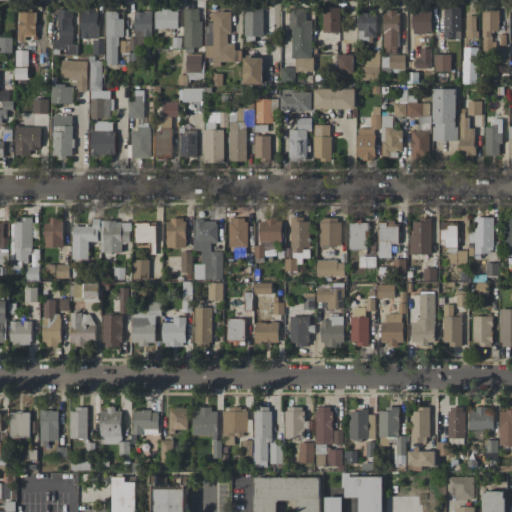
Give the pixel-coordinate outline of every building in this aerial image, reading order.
[(323,32),(340,32),(340,7),(323,8),(323,32)] [(460,7),(443,7),(444,39),(460,39),(460,7)] [(183,47),(200,47),(201,9),(184,8),(183,47)] [(264,36),(263,8),(244,9),(245,41),(255,41),(255,36),(264,36)] [(311,20),(306,20),(306,8),(290,8),(291,58),(312,58),(311,20)] [(72,9),(57,10),(57,39),(52,39),(53,54),(77,54),(76,45),(73,45),(72,9)] [(80,39),(98,39),(98,10),(80,10),(80,39)] [(155,28),(177,29),(178,10),(155,10),(155,28)] [(357,39),(375,39),(376,10),(358,10),(357,39)] [(382,68),(405,69),(405,55),(397,54),(399,10),(384,10),(382,68)] [(499,10),(483,10),(482,50),(492,50),(493,31),(499,31),(499,10)] [(230,11),(213,11),(212,23),(205,23),(205,57),(213,57),(213,62),(240,63),(240,51),(234,50),(234,43),(230,43),(230,11)] [(412,11),(412,33),(431,33),(431,11),(412,11)] [(17,41),(25,41),(25,36),(36,36),(36,12),(18,12),(17,41)] [(117,65),(118,36),(122,36),(122,12),(106,12),(105,65),(117,65)] [(134,12),(134,39),(120,39),(120,51),(143,51),(143,36),(152,36),(152,12),(134,12)] [(466,39),(476,39),(476,16),(466,16),(466,39)] [(0,52),(11,53),(11,38),(0,37),(0,52)] [(93,54),(103,54),(103,40),(93,40),(93,54)] [(462,83),(477,84),(477,47),(463,47),(462,83)] [(431,68),(431,48),(419,48),(419,57),(415,57),(415,68),(431,68)] [(27,66),(28,51),(17,50),(16,66),(27,66)] [(362,80),(379,80),(379,51),(362,51),(362,80)] [(201,73),(201,54),(186,54),(185,72),(201,73)] [(354,54),(338,54),(338,73),(354,73),(354,54)] [(450,55),(435,55),(435,71),(450,71),(450,55)] [(263,57),(243,56),(243,84),(262,84),(263,57)] [(76,91),(86,91),(87,61),(61,60),(61,78),(76,79),(76,91)] [(102,61),(90,61),(90,118),(111,118),(112,91),(102,91),(102,61)] [(51,104),(72,104),(73,85),(51,85),(51,104)] [(182,102),(202,102),(201,88),(182,88),(182,102)] [(355,109),(355,88),(314,89),(314,109),(355,109)] [(456,88),(432,89),(433,141),(457,141),(456,88)] [(128,118),(143,118),(144,91),(135,91),(134,102),(128,102),(128,118)] [(312,92),(292,92),(292,96),(282,96),(281,111),(311,112),(312,92)] [(429,103),(415,103),(415,96),(402,96),(402,103),(395,103),(394,116),(429,116),(429,103)] [(272,123),(272,107),(277,108),(277,99),(256,98),(255,123),(272,123)] [(48,99),(32,99),(32,113),(47,114),(48,99)] [(467,115),(481,115),(481,101),(467,101),(467,115)] [(162,117),(178,117),(178,102),(163,102),(162,117)] [(223,162),(223,128),(226,128),(226,117),(220,117),(220,113),(209,113),(209,122),(204,122),(204,162),(223,162)] [(459,115),(460,155),(475,155),(475,128),(469,128),(468,115),(459,115)] [(73,116),(52,116),(52,157),(72,158),(73,116)] [(375,158),(375,129),(380,129),(380,116),(371,116),(371,128),(356,128),(357,159),(375,158)] [(485,156),(501,156),(501,119),(492,119),(492,127),(485,127),(485,156)] [(246,161),(246,121),(229,120),(229,161),(246,161)] [(91,155),(114,155),(114,122),(92,121),(91,155)] [(313,161),(330,161),(331,125),(314,125),(313,161)] [(401,157),(401,129),(389,129),(389,125),(381,125),(381,157),(401,157)] [(40,126),(14,127),(14,155),(40,155),(40,126)] [(131,158),(151,157),(150,126),(130,127),(131,158)] [(307,129),(289,130),(290,161),(308,160),(307,129)] [(179,131),(180,157),(197,157),(196,130),(179,131)] [(411,157),(429,157),(429,130),(411,131),(411,157)] [(171,156),(171,131),(154,131),(155,156),(171,156)] [(270,135),(253,136),(254,159),(270,159),(270,135)] [(493,217),(474,217),(474,232),(468,232),(469,243),(474,242),(474,254),(494,253),(493,217)] [(31,218),(13,219),(13,266),(32,266),(31,218)] [(45,247),(63,247),(62,218),(44,219),(45,247)] [(247,218),(229,218),(229,246),(246,247),(247,218)] [(309,218),(290,219),(291,259),(284,259),(284,271),(300,270),(299,258),(310,258),(309,218)] [(340,245),(340,218),(320,218),(320,245),(340,245)] [(430,218),(419,218),(420,221),(410,222),(411,255),(431,254),(430,218)] [(72,260),(88,259),(88,241),(98,241),(98,219),(92,219),(92,226),(72,226),(72,260)] [(166,248),(185,248),(185,219),(167,219),(166,248)] [(282,241),(282,219),(260,219),(260,242),(282,241)] [(222,279),(222,251),(210,251),(210,243),(217,243),(217,220),(194,220),(194,251),(200,251),(200,264),(194,264),(194,279),(222,279)] [(102,252),(121,253),(121,243),(131,243),(131,222),(103,221),(102,252)] [(155,223),(135,222),(134,244),(155,244),(155,223)] [(367,249),(367,222),(348,223),(349,250),(367,249)] [(378,257),(391,257),(391,244),(398,244),(398,222),(378,222),(378,257)] [(457,222),(440,222),(439,246),(449,247),(449,252),(457,252),(457,222)] [(0,223),(0,248),(8,249),(8,237),(4,237),(4,223),(0,223)] [(191,272),(192,252),(181,251),(181,272),(191,272)] [(149,260),(133,260),(133,279),(149,279),(149,260)] [(344,261),(317,260),(316,276),(344,277),(344,261)] [(68,278),(69,265),(57,264),(56,278),(68,278)] [(434,280),(434,268),(423,269),(424,281),(434,280)] [(98,301),(99,283),(84,283),(84,301),(98,301)] [(222,283),(208,283),(208,300),(223,300),(222,283)] [(271,283),(255,283),(254,293),(271,293),(271,283)] [(394,285),(377,285),(377,298),(394,298),(394,285)] [(24,302),(37,302),(37,287),(25,287),(24,302)] [(316,288),(317,302),(327,302),(327,310),(344,309),(344,287),(316,288)] [(127,288),(119,288),(120,313),(128,313),(127,288)] [(435,293),(420,293),(419,321),(412,321),(411,342),(434,342),(435,293)] [(43,346),(61,346),(60,314),(55,314),(55,299),(42,299),(43,346)] [(131,344),(155,344),(155,316),(161,316),(161,302),(148,301),(148,311),(131,311),(131,344)] [(283,303),(273,303),(273,314),(283,314),(283,303)] [(211,307),(194,308),(195,342),(212,342),(211,307)] [(351,345),(367,345),(368,308),(351,308),(351,345)] [(511,308),(500,309),(499,347),(511,346),(511,308)] [(443,345),(462,345),(462,316),(452,316),(453,311),(444,311),(443,345)] [(69,345),(94,345),(95,313),(70,313),(69,345)] [(403,314),(382,314),(382,344),(403,344),(403,314)] [(122,315),(102,315),(102,347),(122,347),(122,315)] [(289,345),(309,345),(309,316),(290,316),(289,345)] [(493,316),(473,316),(472,345),(492,346),(493,316)] [(186,317),(173,317),(172,322),(163,322),(163,345),(185,345),(186,317)] [(321,318),(320,345),(343,345),(344,318),(321,318)] [(227,340),(244,341),(245,319),(227,319),(227,340)] [(10,345),(32,345),(31,321),(10,321),(10,345)] [(254,342),(279,342),(279,322),(254,322),(254,342)] [(282,442),(271,442),(271,407),(252,407),(253,467),(268,467),(268,464),(283,463),(282,442)] [(316,444),(343,444),(342,430),(333,431),(332,407),(315,407),(316,444)] [(429,407),(411,407),(411,442),(429,442),(429,407)] [(465,407),(448,407),(447,438),(464,438),(465,407)] [(87,408),(69,409),(70,439),(87,438),(87,408)] [(187,408),(169,408),(169,430),(187,431),(187,408)] [(378,437),(396,438),(395,466),(405,467),(406,436),(398,436),(399,408),(379,408),(378,437)] [(468,409),(469,430),(493,429),(493,408),(468,409)] [(121,409),(101,409),(101,444),(121,444),(121,409)] [(192,436),(217,436),(217,409),(193,409),(192,436)] [(224,409),(223,444),(234,444),(234,436),(246,437),(247,409),(224,409)] [(49,446),(49,440),(58,440),(58,410),(40,410),(40,446),(49,446)] [(158,411),(132,410),(132,434),(158,434),(158,411)] [(511,410),(499,410),(499,446),(511,446),(511,410)] [(375,438),(375,412),(350,411),(349,440),(368,440),(368,438),(375,438)] [(9,437),(29,437),(30,412),(10,412),(9,437)] [(171,440),(161,440),(161,466),(171,465),(171,440)] [(250,440),(243,440),(243,457),(252,457),(252,449),(250,449),(250,440)] [(497,456),(497,440),(484,440),(483,456),(487,456),(497,456)] [(213,441),(212,458),(220,458),(221,441),(213,441)] [(313,463),(314,443),(300,442),(299,462),(313,463)] [(315,465),(327,465),(326,445),(315,445),(315,465)] [(342,449),(327,449),(327,465),(342,466),(342,449)] [(435,450),(407,451),(407,469),(421,469),(421,466),(435,466),(435,450)] [(188,511),(188,476),(182,476),(182,485),(153,486),(153,511),(188,511)] [(382,511),(382,477),(341,476),(341,488),(345,488),(345,497),(359,497),(358,511),(382,511)] [(455,500),(474,500),(473,476),(447,477),(447,491),(454,491),(455,500)] [(135,511),(135,482),(126,482),(126,477),(112,477),(111,511),(135,511)] [(320,511),(320,478),(254,477),(254,511),(320,511)] [(0,498),(10,499),(10,483),(0,483),(0,498)] [(504,511),(504,491),(482,491),(482,511),(504,511)] [(341,511),(342,497),(325,497),(324,511),(341,511)]
